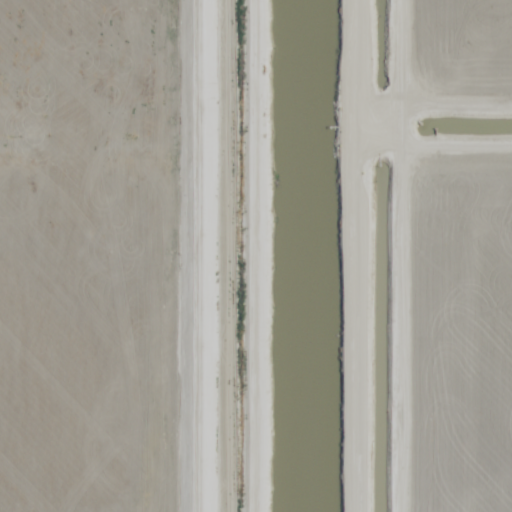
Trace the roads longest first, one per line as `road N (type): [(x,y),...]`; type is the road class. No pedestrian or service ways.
road 1 (residential): [(205,0),(201,511)]
road 2 (residential): [(353,511),(355,148)]
road 3 (residential): [(511,146),(355,148)]
road 4 (residential): [(309,149),(310,0)]
